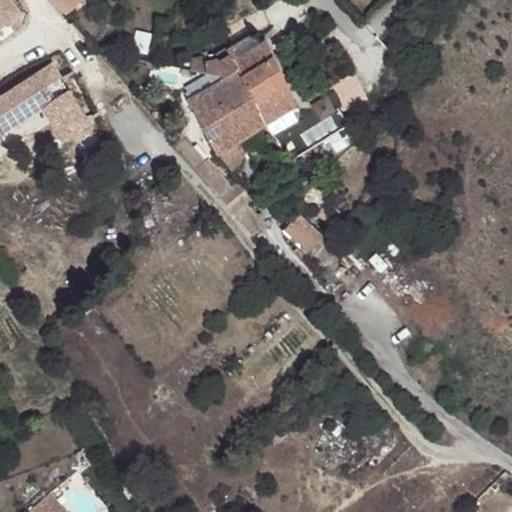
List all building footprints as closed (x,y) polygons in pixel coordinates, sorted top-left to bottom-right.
[(11,0),(0,0),(0,28),(20,12),(11,0)] [(52,0),(64,13),(80,0),(52,0)] [(243,141),(271,122),(296,105),(268,42),(262,45),(255,35),(233,51),(231,50),(206,59),(195,63),(195,69),(214,73),(229,77),(195,100),(193,101),(223,154),(225,153),(236,171),(245,166),(250,152),(243,141)] [(53,63),(0,99),(0,127),(3,133),(54,98),(45,87),(61,75),(53,63)] [(229,77),(214,73),(192,87),(194,92),(192,93),(195,100),(229,77)] [(45,87),(54,98),(69,87),(61,75),(45,87)] [(300,102),(296,105),(271,122),(279,134),(287,130),(305,118),(304,107),(300,102)] [(178,142),(197,166),(236,212),(249,201),(253,198),(238,181),(234,183),(230,177),(226,179),(216,167),(214,168),(206,161),(208,159),(186,135),(178,142)] [(236,212),(255,233),(268,224),(249,201),(236,212)] [(288,232),(309,251),(311,250),(322,238),(326,233),(313,222),(294,205),(286,213),(296,222),(288,232)] [(345,260),(322,238),(311,250),(334,272),(345,260)] [(511,473),(509,471),(497,483),(502,487),(511,476),(511,473)] [(67,511),(51,492),(29,511),(67,511)]
